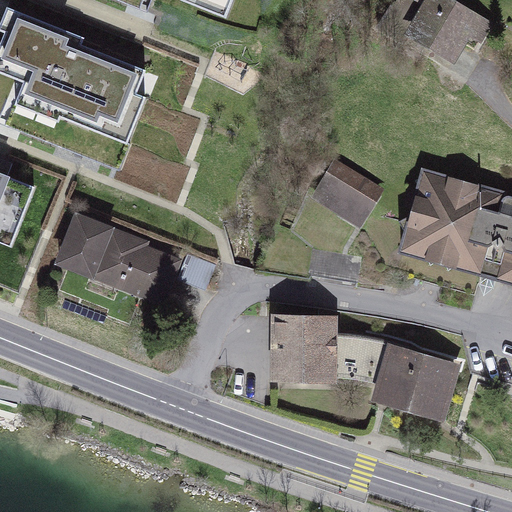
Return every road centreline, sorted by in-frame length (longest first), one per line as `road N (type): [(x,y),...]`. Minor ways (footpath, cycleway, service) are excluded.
road 1 (residential): [(181,407),(221,313),(246,290),(280,288),(465,333),(511,333)]
road 2 (secondary): [(490,511),(181,407)]
road 3 (secondary): [(181,407),(0,337)]
